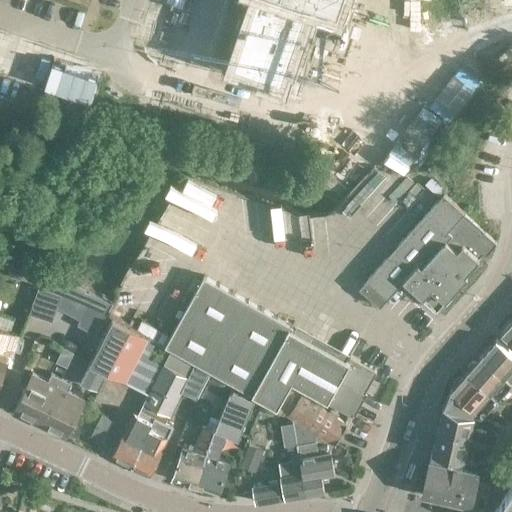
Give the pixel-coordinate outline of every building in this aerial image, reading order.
[(253,0),(234,59),(254,66),(290,78),(295,64),(286,60),(306,0),(315,0),(340,8),(342,0),(253,0)] [(403,279),(437,308),(497,241),(463,211),(464,210),(443,192),(358,287),(366,294),(379,306),(403,279)] [(76,322),(103,336),(113,319),(114,317),(107,314),(114,301),(96,291),(94,294),(91,292),(90,294),(66,283),(67,281),(43,272),(29,314),(52,322),(58,304),(80,314),(76,322)] [(293,324),(204,275),(165,344),(276,405),(280,398),(291,379),(327,399),(326,400),(351,415),(353,412),(354,414),(367,392),(365,391),(377,370),(350,355),(348,359),(345,358),(349,352),(297,323),(294,329),(291,328),(293,324)] [(0,351),(13,355),(21,334),(11,330),(14,318),(0,312),(0,351)] [(170,414),(182,391),(196,398),(198,394),(211,370),(195,363),(196,363),(170,350),(170,348),(148,337),(113,319),(103,336),(81,380),(96,388),(105,371),(125,381),(148,394),(144,402),(170,414)] [(511,342),(511,319),(501,332),(511,342)] [(511,353),(496,339),(481,356),(511,383),(511,353)] [(468,370),(466,373),(497,400),(511,383),(481,356),(478,358),(476,361),(472,362),(468,367),(468,370)] [(32,372),(14,408),(40,421),(61,377),(51,372),(47,380),(32,372)] [(206,389),(223,398),(231,381),(214,372),(206,389)] [(451,389),(444,406),(474,415),(482,417),(497,400),(466,373),(461,378),(458,378),(453,383),(454,386),(452,388),(451,389)] [(61,377),(40,421),(66,433),(84,398),(67,390),(71,382),(61,377)] [(280,398),(276,405),(290,415),(292,416),(297,444),(305,493),(324,490),(323,480),(329,479),(328,473),(334,472),(330,450),(328,451),(328,446),(317,448),(314,429),(335,442),(347,423),(287,386),(280,398)] [(254,397),(231,388),(215,425),(238,434),(254,397)] [(474,415),(444,406),(443,406),(438,428),(469,435),(474,415)] [(113,456),(130,465),(152,419),(135,411),(129,421),(126,429),(113,456)] [(154,416),(152,419),(130,465),(149,474),(162,447),(162,446),(165,439),(171,428),(160,423),(162,419),(154,416)] [(174,474),(196,483),(213,430),(203,426),(197,445),(190,443),(189,447),(183,445),(174,474)] [(464,459),(468,441),(469,435),(438,428),(433,451),(464,459)] [(213,430),(196,483),(219,491),(229,461),(218,457),(225,434),(213,430)] [(499,449),(468,441),(464,459),(462,467),(429,459),(422,492),(471,504),(471,500),(485,503),(490,479),(492,480),(499,449)] [(248,442),(240,464),(256,470),(264,448),(248,442)] [(286,497),(305,493),(297,444),(291,445),(293,460),(280,462),(283,480),(254,485),(257,501),(286,496),(286,497)] [(511,511),(511,484),(493,511),(511,511)]
